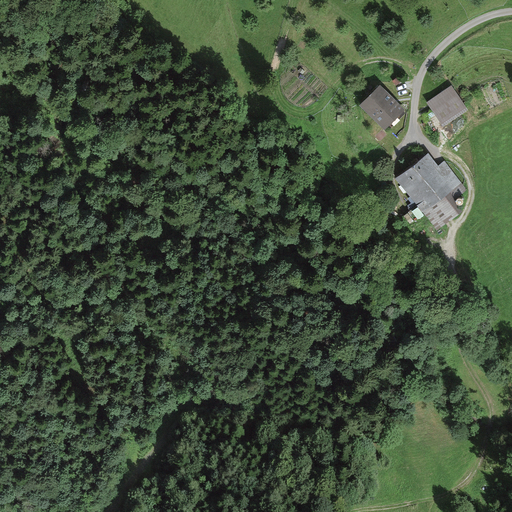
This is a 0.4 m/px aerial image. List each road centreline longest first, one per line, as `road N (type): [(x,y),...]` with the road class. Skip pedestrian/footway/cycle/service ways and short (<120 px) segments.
road 1 (track): [(419,79),(388,56),(363,54),(313,104),(299,105),(265,78)]
road 2 (track): [(215,400),(186,415),(109,511)]
road 3 (track): [(450,235),(467,210),(468,182),(454,158),(416,140)]
